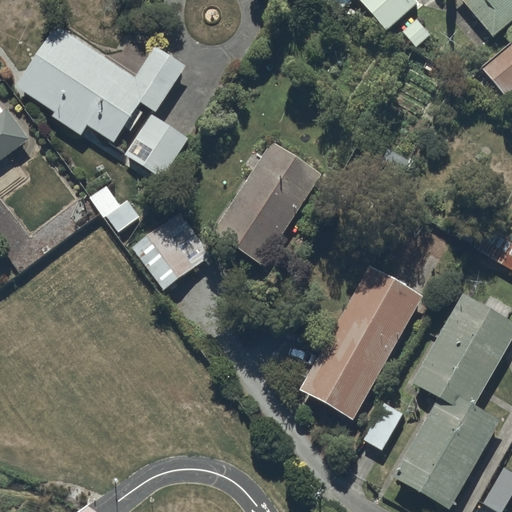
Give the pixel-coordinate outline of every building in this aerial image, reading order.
[(362,0),(386,29),(419,2),(417,0),(362,0)] [(511,0),(463,0),(494,35),(511,19),(511,0)] [(430,35),(415,17),(403,27),(406,30),(395,39),(407,46),(413,42),(416,46),(430,35)] [(59,24),(16,85),(54,111),(51,115),(81,135),(88,125),(113,142),(125,125),(131,129),(143,112),(137,108),(142,101),(156,111),(187,65),(156,44),(135,75),(59,24)] [(511,40),(481,66),(505,95),(511,89),(511,40)] [(0,159),(29,138),(7,107),(3,110),(0,106),(0,159)] [(151,114),(125,153),(162,177),(188,137),(151,114)] [(261,263),(321,169),(274,142),(215,233),(261,263)] [(107,185),(90,195),(105,217),(108,215),(118,230),(140,216),(128,198),(119,204),(107,185)] [(179,212),(131,247),(164,289),(197,264),(195,261),(208,251),(179,212)] [(511,271),(511,234),(487,220),(469,249),(501,268),(503,266),(511,271)] [(352,418),(423,294),(369,266),(301,390),(352,418)] [(466,293),(413,380),(439,396),(393,472),(449,506),(501,420),(473,403),(511,339),(511,319),(505,315),(510,307),(490,295),(484,304),(466,293)] [(383,401),(363,438),(381,449),(403,413),(383,401)] [(511,471),(504,466),(482,501),(498,511),(501,511),(511,495),(511,471)]
